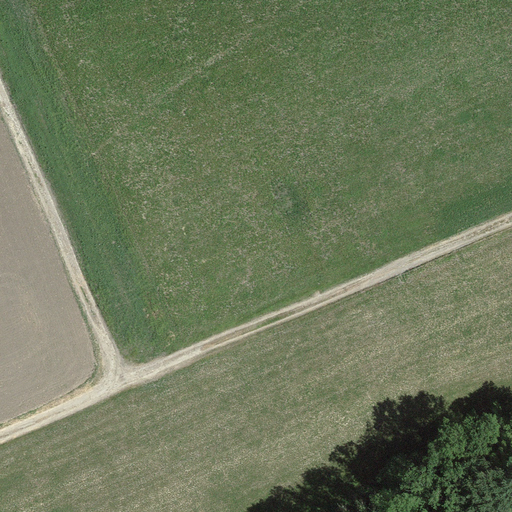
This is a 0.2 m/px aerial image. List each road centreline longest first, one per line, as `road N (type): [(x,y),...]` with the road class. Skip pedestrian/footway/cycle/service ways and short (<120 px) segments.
road 1 (track): [(511,225),(0,435)]
road 2 (track): [(0,93),(120,384)]
